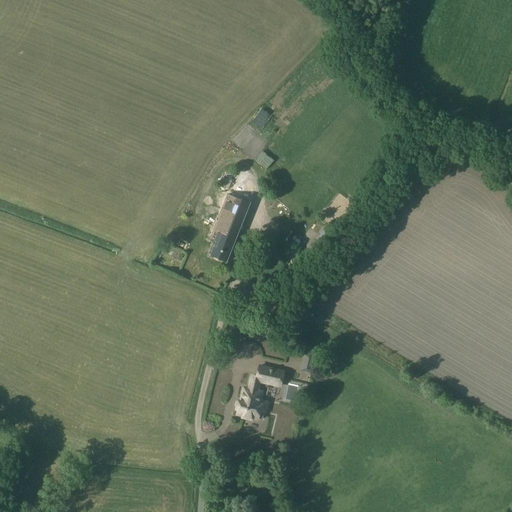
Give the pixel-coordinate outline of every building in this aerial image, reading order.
[(219,185),(225,188),(231,177),(224,174),(219,185)] [(250,203),(228,195),(211,238),(217,241),(211,255),(227,261),(250,203)] [(323,256),(344,230),(332,220),(311,247),(323,256)] [(240,400),(238,400),(236,407),(239,408),(237,413),(243,415),(243,417),(251,419),(252,417),(257,419),(259,410),(265,411),(268,402),(260,400),(263,391),(258,390),(261,381),(281,386),(285,371),(260,364),(257,376),(251,375),(248,387),(244,386),(240,400)] [(293,410),(296,394),(287,392),(283,407),(293,410)]
